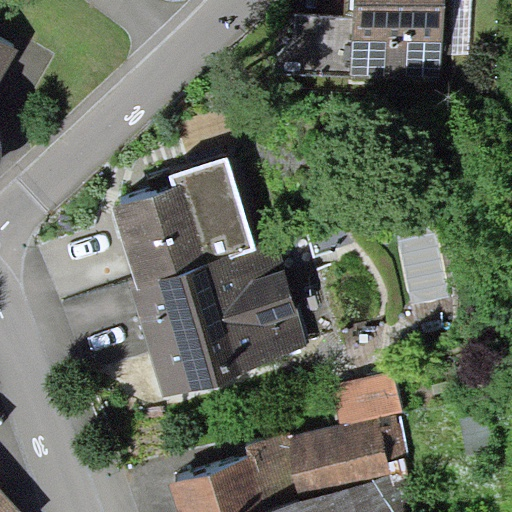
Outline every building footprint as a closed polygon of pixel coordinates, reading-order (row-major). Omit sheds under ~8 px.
[(444,0),(352,0),(347,77),(439,83),(444,0)] [(0,77),(13,57),(0,49),(0,77)] [(192,175),(112,198),(166,387),(304,348),(280,265),(265,269),(256,239),(214,251),(192,175)] [(395,511),(362,418),(168,486),(176,511),(395,511)] [(25,511),(0,484),(0,511),(25,511)]
